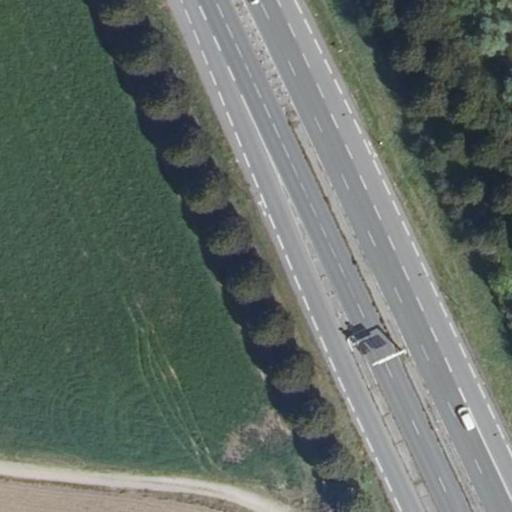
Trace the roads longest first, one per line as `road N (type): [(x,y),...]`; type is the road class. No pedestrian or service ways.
road 1 (primary): [(208,0),(452,511)]
road 2 (secondary): [(197,0),(338,349),(415,511)]
road 3 (primary): [(488,481),(262,0)]
road 4 (track): [(282,511),(0,470)]
